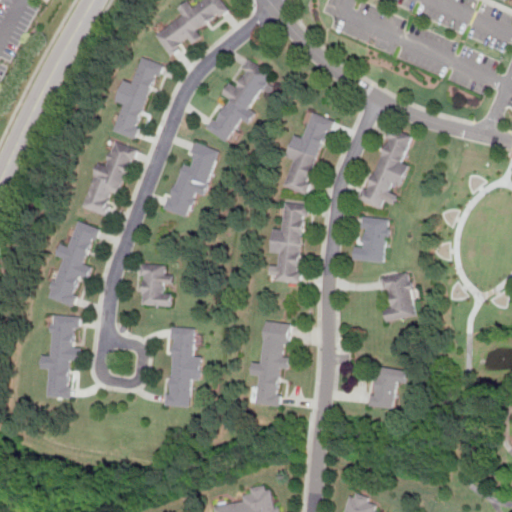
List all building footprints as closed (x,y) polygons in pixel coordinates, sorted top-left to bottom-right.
[(186,17),(159,32),(171,53),(205,35),(200,27),(231,10),(225,0),(204,0),(195,5),(192,0),(180,6),(186,17)] [(117,130),(140,137),(164,62),(144,55),(136,81),(125,78),(118,101),(126,103),(117,130)] [(275,74),(253,60),(238,85),(233,82),(225,95),(230,98),(211,129),(230,140),(244,117),(252,122),(259,111),(254,108),(275,74)] [(333,117),(314,112),(307,137),(296,134),(290,157),(296,159),(288,186),(312,193),(333,117)] [(414,134),(391,126),(366,201),(384,207),(387,199),(396,202),(400,193),(392,190),(395,182),(404,186),(412,163),(405,161),(414,134)] [(124,195),(139,146),(118,140),(110,165),(99,161),(85,206),(109,214),(115,192),(124,195)] [(208,195),(223,149),(199,141),(193,161),(185,159),(169,209),(191,216),(199,192),(208,195)] [(271,279),(303,282),(310,203),(288,201),(286,229),(276,228),(273,251),(283,251),(282,263),(273,262),(271,279)] [(391,217),(368,216),(365,245),(358,245),(357,259),(388,261),(391,217)] [(52,297),(74,304),(84,275),(91,278),(95,265),(88,263),(100,226),(81,219),(72,246),(62,243),(59,254),(65,256),(52,297)] [(172,305),(173,284),(176,284),(176,273),(167,273),(168,263),(145,262),(143,304),(172,305)] [(386,289),(392,288),(395,306),(387,307),(390,320),(420,314),(412,271),(383,276),(386,289)] [(51,396),(73,397),(74,358),(84,359),(84,346),(79,346),(80,315),(56,314),(54,355),(44,354),(44,367),(52,367),(51,396)] [(259,403),(281,405),(284,367),(291,368),(293,355),(286,354),(287,343),(292,344),(294,322),(268,319),(265,362),(255,361),(254,373),(262,373),(259,403)] [(194,378),(204,379),(205,355),(196,355),(197,326),(175,326),(172,405),(193,406),(194,378)] [(410,369),(379,365),(374,405),(396,408),(399,380),(409,381),(410,369)] [(215,511),(283,511),(280,490),(272,492),(270,483),(246,488),(248,500),(214,505),(215,511)] [(346,511),(387,511),(376,508),(380,497),(355,489),(346,511)]
